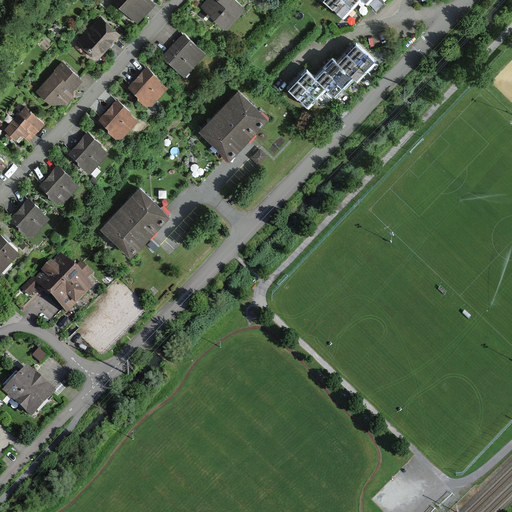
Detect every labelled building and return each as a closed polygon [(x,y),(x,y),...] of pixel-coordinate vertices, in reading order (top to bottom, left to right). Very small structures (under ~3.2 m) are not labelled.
[(114,0),(138,21),(155,0),(114,0)] [(240,0),(206,0),(203,5),(227,26),(246,5),(240,0)] [(345,0),(324,0),(344,18),(353,7),(345,0)] [(102,15),(78,40),(98,59),(121,34),(102,15)] [(185,31),(165,54),(187,73),(207,50),(185,31)] [(358,40),(348,50),(368,68),(378,58),(358,40)] [(348,50),(339,59),(355,75),(359,79),(368,68),(348,50)] [(336,56),(326,66),(346,85),(355,75),(339,59),(336,56)] [(64,59),(37,89),(52,103),(66,101),(74,93),(75,87),(84,77),(64,59)] [(148,65),(130,85),(150,104),(169,84),(148,65)] [(326,66),(317,76),(328,86),(337,94),(346,85),(326,66)] [(308,67),(299,77),(319,96),(328,86),(317,76),(308,67)] [(299,77),(289,88),(309,106),(319,96),(299,77)] [(270,113),(241,86),(202,128),(232,155),(270,113)] [(118,98),(100,118),(120,137),(139,118),(118,98)] [(26,106),(5,128),(8,131),(6,133),(10,137),(12,135),(17,139),(22,133),(28,139),(43,123),(26,106)] [(88,130),(70,149),(91,169),(110,150),(88,130)] [(266,155),(260,148),(251,157),(257,164),(266,155)] [(59,163),(41,183),(63,203),(81,183),(59,163)] [(170,211),(140,184),(102,226),(131,253),(170,211)] [(29,196),(11,216),(32,234),(49,214),(29,196)] [(0,267),(2,270),(20,251),(1,233),(0,234),(0,267)] [(41,284),(50,294),(75,270),(60,255),(34,279),(33,278),(22,289),(29,296),(41,284)] [(82,262),(75,270),(50,294),(67,311),(93,285),(87,279),(93,273),(82,262)] [(56,395),(28,368),(3,393),(31,420),(56,395)]
